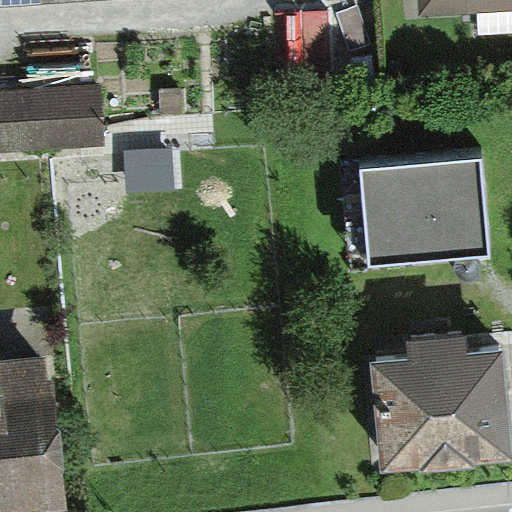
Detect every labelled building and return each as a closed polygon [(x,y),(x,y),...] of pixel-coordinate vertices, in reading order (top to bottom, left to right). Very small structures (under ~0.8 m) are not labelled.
[(511,0),(418,0),(419,17),(511,11),(511,0)] [(0,144),(100,139),(96,82),(0,88),(0,144)] [(173,148),(127,150),(128,193),(175,191),(173,148)] [(487,245),(480,152),(361,162),(369,255),(487,245)] [(372,356),(382,461),(510,449),(500,344),(467,347),(465,328),(411,333),(413,352),(372,356)] [(0,511),(65,507),(51,359),(0,363),(0,511)]
